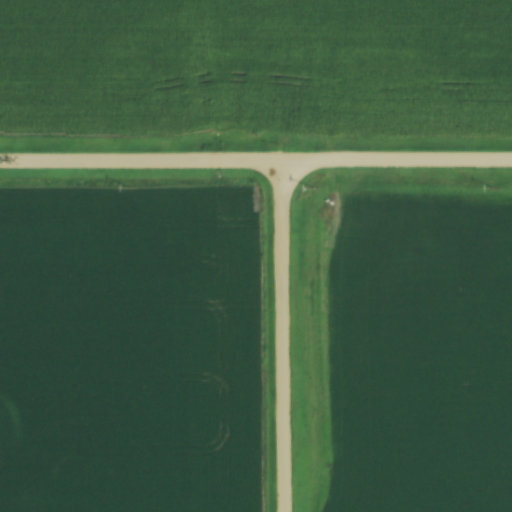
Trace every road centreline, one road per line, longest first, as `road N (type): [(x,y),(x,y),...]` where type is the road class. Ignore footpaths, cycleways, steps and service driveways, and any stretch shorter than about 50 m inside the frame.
road 1 (residential): [(511,160),(0,159)]
road 2 (residential): [(287,511),(284,160)]
